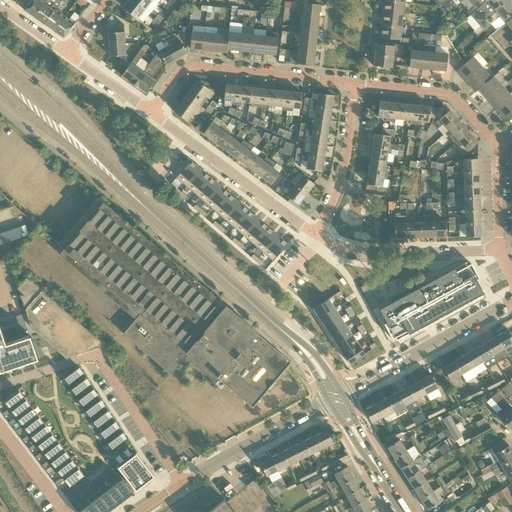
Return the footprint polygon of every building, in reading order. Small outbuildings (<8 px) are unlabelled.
[(30,0),(24,10),(34,17),(45,3),(47,0),(30,0)] [(34,17),(43,24),(57,7),(62,0),(56,0),(54,3),(50,0),(47,0),(45,3),(34,17)] [(132,0),(129,0),(124,7),(137,18),(144,9),(132,0)] [(151,0),(132,0),(144,9),(152,0),(151,0)] [(316,4),(316,2),(295,0),(294,0),(295,3),(303,4),(302,13),(319,15),(320,5),(316,4)] [(404,2),(383,0),(382,13),(403,15),(402,17),(408,18),(409,13),(403,13),(404,2)] [(457,0),(437,0),(448,12),(460,3),(457,0)] [(471,14),(486,0),(465,0),(461,4),(467,10),(471,14)] [(508,0),(486,0),(471,14),(470,15),(479,26),(485,20),(495,12),(508,0)] [(505,22),(511,16),(511,3),(509,0),(508,0),(495,12),(485,20),(490,25),(500,16),(505,22)] [(60,14),(62,12),(63,11),(57,7),(43,24),(53,31),(64,17),(60,14)] [(318,28),(319,15),(302,13),(300,26),(318,28)] [(402,17),(403,15),(382,13),(380,25),(401,27),(402,17)] [(79,19),(75,15),(73,14),(68,20),(64,17),(53,31),(64,38),(79,19)] [(502,48),(508,55),(511,58),(511,57),(511,56),(511,57),(511,56),(511,16),(505,22),(491,35),(494,39),(496,41),(510,28),(511,30),(511,40),(509,42),(502,48)] [(227,50),(239,51),(241,34),(242,24),(235,23),(235,24),(230,24),(229,33),(228,36),(227,50)] [(108,43),(109,45),(125,44),(124,25),(119,25),(120,25),(120,32),(108,33),(109,43),(108,43)] [(401,27),(380,25),(379,38),(400,40),(400,42),(408,43),(409,39),(400,38),(401,27)] [(316,40),(318,28),(300,26),(299,38),(316,40)] [(202,50),(204,33),(192,32),(190,49),(202,50)] [(214,51),(216,34),(204,33),(202,50),(214,51)] [(228,36),(216,34),(214,51),(227,53),(227,50),(228,36)] [(253,35),(241,34),(239,51),(251,52),(253,35)] [(263,54),(265,36),(253,35),(251,52),(263,54)] [(265,36),(263,54),(276,55),(278,38),(265,36)] [(315,52),(316,40),(299,38),(298,51),(315,52)] [(169,45),(177,60),(179,59),(179,58),(187,54),(179,40),(169,45)] [(421,69),(424,44),(412,43),(409,67),(421,69)] [(121,63),(126,59),(125,44),(109,45),(109,47),(109,56),(121,56),(121,63)] [(394,44),(394,46),(376,44),(373,66),(392,68),(394,50),(401,51),(402,45),(394,44)] [(435,53),(436,46),(424,44),(421,69),(433,70),(435,53)] [(175,61),(177,60),(169,45),(159,51),(167,65),(175,60),(175,61)] [(130,82),(139,69),(136,66),(135,66),(145,52),(141,49),(130,64),(126,61),(126,59),(121,63),(127,68),(122,76),(130,82)] [(314,65),(315,52),(298,51),(296,64),(314,65)] [(446,71),(447,54),(435,53),(433,70),(446,71)] [(466,81),(482,67),(473,57),(457,71),(466,81)] [(154,59),(150,65),(144,72),(139,69),(130,82),(135,85),(138,88),(157,61),(154,59)] [(157,61),(138,88),(145,93),(147,92),(148,92),(155,81),(151,78),(159,67),(161,64),(157,61)] [(491,77),(482,67),(466,81),(475,92),(478,90),(478,89),(491,77)] [(487,99),(507,82),(505,80),(500,84),(493,77),(491,78),(491,77),(478,89),(478,90),(487,99)] [(190,92),(204,102),(207,98),(205,96),(209,90),(197,81),(190,92)] [(493,107),(509,94),(503,88),(509,84),(507,82),(487,99),(493,107)] [(236,105),(238,87),(225,85),(224,100),(232,101),(231,104),(236,105)] [(249,103),(251,88),(238,87),(236,105),(242,105),(242,102),(249,103)] [(262,108),(264,89),(251,88),(249,103),(257,104),(256,107),(262,108)] [(275,106),(276,91),(264,89),(262,108),(267,108),(267,105),(275,106)] [(287,110),(289,92),(276,91),(275,106),(282,106),(282,110),(287,110)] [(511,91),(509,95),(509,94),(493,107),(505,120),(511,113),(511,91)] [(201,106),(204,102),(190,92),(182,102),(194,111),(199,105),(201,106)] [(289,92),(287,110),(292,111),(292,108),(300,108),(302,93),(289,92)] [(331,109),(333,96),(318,93),(317,101),(314,101),(313,105),(313,106),(316,106),(331,109)] [(213,110),(217,104),(212,101),(209,106),(213,110)] [(190,117),(194,111),(182,102),(174,113),(189,123),(192,119),(190,117)] [(390,121),(392,103),(379,102),(378,117),(385,117),(385,121),(390,121)] [(403,119),(405,104),(392,103),(390,121),(395,122),(396,119),(403,119)] [(416,124),(417,106),(405,104),(403,119),(411,120),(410,123),(416,124)] [(209,115),(213,110),(209,106),(205,112),(209,115)] [(316,106),(315,119),(329,121),(331,109),(316,106)] [(430,107),(417,106),(416,124),(421,124),(421,121),(429,122),(429,118),(434,119),(438,108),(430,108),(430,107)] [(234,116),(237,110),(230,108),(228,113),(234,116)] [(237,110),(234,116),(241,118),(243,113),(237,110)] [(449,130),(459,121),(449,110),(436,122),(440,126),(443,124),(449,130)] [(258,126),(261,120),(254,118),(252,123),(258,126)] [(327,134),(329,121),(315,119),(313,126),(310,126),(309,131),(327,134)] [(261,120),(258,126),(265,128),(267,123),(261,120)] [(455,143),(468,132),(459,121),(449,130),(454,136),(451,139),(455,143)] [(218,128),(211,123),(203,134),(215,142),(225,129),(220,126),(218,128)] [(251,128),(248,133),(254,136),(256,130),(251,128)] [(226,151),(234,140),(228,135),(230,132),(225,129),(215,142),(226,151)] [(421,140),(425,133),(419,129),(415,137),(421,140)] [(325,146),(327,134),(309,131),(309,136),(312,136),(310,144),(325,146)] [(468,151),(478,142),(468,132),(455,143),(459,147),(462,145),(468,151)] [(373,147),(393,150),(394,145),(389,144),(390,136),(375,134),(373,147)] [(237,159),(248,145),(243,141),(241,145),(234,140),(226,151),(237,159)] [(283,150),(281,149),(278,153),(291,157),(294,145),(285,142),(283,150)] [(306,151),(305,156),(323,159),(325,146),(310,144),(309,151),(306,151)] [(249,167),(257,156),(250,152),(253,148),(248,145),(237,159),(249,167)] [(392,155),(393,150),(373,147),(371,159),(386,162),(387,154),(392,155)] [(260,176),(271,161),(266,158),(263,161),(257,156),(249,167),(260,176)] [(308,161),(307,163),(306,169),(321,171),(323,159),(305,156),(305,161),(308,161)] [(384,169),(386,162),(371,159),(369,172),(389,175),(390,170),(384,169)] [(464,173),(477,172),(478,172),(478,168),(478,159),(463,160),(464,173)] [(191,161),(175,178),(185,187),(201,170),(191,161)] [(271,184),(279,173),(273,168),(275,165),(271,161),(260,176),(271,184)] [(201,170),(185,187),(195,195),(210,178),(201,170)] [(423,170),(423,179),(428,179),(428,182),(432,182),(432,170),(423,170)] [(388,180),(389,175),(369,172),(367,184),(381,187),(383,179),(388,180)] [(478,172),(477,172),(464,173),(464,186),(479,185),(478,177),(479,177),(479,176),(478,176),(478,172)] [(309,191),(313,185),(314,184),(303,175),(295,186),(305,194),(306,195),(309,191)] [(210,178),(195,195),(205,203),(220,186),(210,178)] [(479,193),(479,185),(464,186),(465,198),(479,198),(479,194),(479,193)] [(220,186),(205,203),(214,211),(230,194),(220,186)] [(306,195),(305,194),(295,186),(287,196),(298,205),(303,198),(306,195)] [(230,194),(214,211),(224,220),(239,203),(230,194)] [(465,198),(465,211),(480,211),(479,202),(480,202),(479,202),(479,198),(465,198)] [(257,333),(224,305),(99,199),(92,207),(96,211),(69,243),(64,239),(59,246),(55,250),(137,319),(124,334),(170,374),(187,354),(218,380),(219,379),(252,408),(268,389),(269,389),(275,382),(274,381),(290,363),(257,334),(257,333)] [(239,203),(224,220),(234,228),(249,211),(239,203)] [(249,211),(234,228),(243,237),(259,219),(249,211)] [(480,219),(480,211),(465,211),(466,224),(480,223),(480,219)] [(419,216),(419,223),(420,223),(420,237),(429,237),(433,237),(433,223),(433,216),(419,216)] [(259,219),(243,237),(253,244),(268,228),(259,219)] [(446,222),(433,223),(433,237),(437,237),(438,237),(446,237),(446,222)] [(412,238),(420,237),(420,223),(419,223),(407,224),(408,238),(412,238)] [(480,223),(466,224),(466,237),(481,237),(480,228),(480,227),(480,223)] [(407,224),(395,224),(394,224),(394,238),(403,238),(408,238),(407,224)] [(0,244),(29,236),(26,226),(0,233),(0,244)] [(268,228),(253,244),(262,253),(278,236),(268,228)] [(278,236),(262,253),(272,261),(288,244),(278,236)] [(308,312),(342,273),(328,262),(294,300),(308,312)] [(392,303),(379,310),(396,341),(484,294),(467,262),(417,289),(415,286),(390,299),(392,303)] [(105,348),(105,344),(27,278),(20,287),(20,300),(27,306),(27,322),(33,327),(33,330),(39,336),(40,336),(55,349),(105,348)] [(368,284),(360,288),(372,310),(380,306),(368,284)] [(328,299),(313,309),(320,319),(335,309),(328,299)] [(335,309),(320,319),(326,328),(341,318),(335,309)] [(341,318),(326,328),(332,337),(347,327),(341,318)] [(347,327),(332,337),(338,346),(353,336),(347,327)] [(5,345),(0,330),(0,372),(5,371),(4,367),(11,365),(12,369),(18,367),(16,363),(23,361),(24,365),(30,363),(29,359),(36,357),(29,337),(5,345)] [(496,337),(504,349),(509,358),(511,356),(511,338),(507,330),(496,337)] [(353,336),(338,346),(343,355),(359,345),(353,336)] [(121,337),(108,353),(143,406),(168,377),(121,337)] [(493,356),(504,349),(496,337),(485,343),(493,356)] [(483,362),(493,356),(485,343),(475,349),(483,362)] [(359,345),(343,355),(350,364),(358,359),(365,354),(359,345)] [(472,368),(483,362),(475,349),(464,355),(472,368)] [(462,374),(472,368),(464,355),(454,362),(462,374)] [(451,381),(462,374),(454,362),(443,368),(451,381)] [(83,373),(66,383),(71,390),(87,379),(83,373)] [(419,381),(426,394),(438,388),(431,375),(419,381)] [(493,382),(495,387),(505,382),(503,378),(493,382)] [(415,400),(426,394),(419,381),(408,387),(415,400)] [(501,390),(509,398),(511,395),(511,385),(510,382),(501,390)] [(92,386),(74,396),(79,403),(96,392),(92,386)] [(398,392),(405,406),(404,406),(407,411),(418,406),(415,400),(408,387),(398,392)] [(471,393),(473,398),(483,393),(480,388),(471,393)] [(10,410),(25,398),(18,389),(3,401),(10,410)] [(404,406),(405,406),(398,392),(387,398),(397,418),(397,417),(407,411),(404,406)] [(501,409),(499,411),(495,415),(502,422),(503,421),(511,430),(511,407),(498,392),(491,398),(501,409)] [(98,395),(81,405),(86,412),(102,401),(98,395)] [(25,398),(10,410),(16,418),(31,407),(25,398)] [(386,423),(397,418),(387,398),(376,404),(383,417),(386,423)] [(372,423),(383,417),(376,404),(365,410),(372,423)] [(105,405),(88,416),(93,423),(109,412),(105,405)] [(434,410),(436,415),(445,411),(443,406),(434,410)] [(31,407),(16,418),(23,427),(38,416),(31,407)] [(464,420),(468,417),(463,409),(459,411),(464,420)] [(204,410),(165,440),(179,459),(218,430),(204,410)] [(426,414),(428,419),(429,419),(436,415),(434,410),(426,414)] [(449,415),(442,420),(455,442),(462,437),(460,433),(465,430),(460,422),(455,425),(449,415)] [(45,424),(38,416),(23,427),(30,435),(45,424)] [(114,418),(96,428),(101,435),(118,424),(114,418)] [(407,430),(415,426),(412,421),(404,425),(407,430)] [(51,433),(45,424),(30,435),(36,444),(51,433)] [(469,437),(472,442),(491,431),(489,426),(469,437)] [(120,427),(103,438),(108,445),(124,434),(120,427)] [(315,436),(322,449),(333,443),(326,430),(315,436)] [(391,434),(394,439),(402,435),(400,430),(391,434)] [(36,444),(43,453),(58,441),(51,433),(36,444)] [(386,443),(394,439),(391,434),(384,438),(386,443)] [(414,446),(418,443),(413,435),(409,438),(414,446)] [(311,454),(322,449),(315,436),(304,441),(311,454)] [(409,438),(402,442),(406,449),(413,446),(409,438)] [(128,439),(110,449),(115,456),(132,445),(128,439)] [(394,459),(406,451),(399,440),(387,448),(394,459)] [(49,461),(64,450),(58,441),(43,453),(49,461)] [(300,460),(311,454),(304,441),(293,447),(300,460)] [(418,443),(414,446),(419,453),(423,451),(418,443)] [(483,475),(493,470),(511,459),(511,451),(509,446),(494,454),(498,461),(490,465),(485,468),(482,469),(480,470),(483,475)] [(289,465),(300,460),(293,447),(282,452),(289,465)] [(64,450),(49,461),(56,470),(71,458),(64,450)] [(400,469),(413,461),(406,451),(394,459),(400,469)] [(278,471),(289,465),(282,452),(271,457),(278,471)] [(117,468),(135,491),(154,477),(136,453),(117,468)] [(331,467),(347,459),(345,453),(336,457),(336,458),(328,462),(331,467)] [(427,466),(422,459),(420,456),(413,461),(400,469),(407,479),(420,471),(427,466)] [(266,477),(278,471),(271,457),(260,463),(266,477)] [(71,458),(56,470),(63,478),(77,467),(71,458)] [(492,477),(495,475),(504,471),(508,478),(511,475),(511,459),(493,470),(493,471),(489,473),(492,477)] [(322,471),(331,467),(328,462),(320,466),(322,471)] [(431,464),(427,466),(432,474),(436,471),(431,464)] [(84,476),(77,467),(63,478),(69,487),(84,476)] [(328,492),(333,490),(340,486),(353,478),(347,467),(334,474),(337,480),(330,484),(328,482),(324,484),(328,492)] [(306,473),(309,478),(317,474),(315,469),(306,473)] [(426,481),(420,471),(407,479),(414,489),(426,481)] [(300,482),(309,478),(306,473),(298,477),(300,482)] [(308,489),(322,482),(319,475),(305,482),(308,489)] [(450,492),(451,491),(468,480),(471,478),(469,475),(466,477),(466,476),(460,480),(458,476),(445,485),(444,484),(440,487),(445,495),(450,492)] [(440,487),(444,484),(440,476),(435,479),(440,487)] [(346,496),(359,489),(353,478),(340,486),(346,496)] [(121,479),(114,485),(125,499),(132,493),(121,479)] [(274,497),(288,491),(282,479),(265,487),(274,497)] [(282,479),(288,491),(296,486),(294,482),(286,486),(282,479)] [(420,500),(433,491),(426,481),(414,489),(420,500)] [(125,499),(114,485),(106,490),(117,504),(125,499)] [(499,499),(508,493),(505,488),(487,499),(491,504),(499,499)] [(352,507),(365,500),(359,489),(346,496),(352,507)] [(106,490),(99,496),(110,510),(117,504),(106,490)] [(333,490),(328,492),(333,500),(337,498),(333,490)] [(433,491),(420,500),(427,511),(440,503),(433,491)] [(451,502),(457,498),(453,493),(451,494),(447,497),(451,502)] [(499,499),(505,508),(511,503),(511,499),(508,493),(499,499)] [(100,511),(107,511),(110,510),(99,496),(92,501),(100,511)] [(234,511),(224,499),(208,511),(234,511)] [(355,511),(369,511),(371,511),(365,500),(352,507),(355,511)] [(100,511),(92,501),(85,507),(89,511),(100,511)] [(338,511),(343,511),(345,511),(340,503),(335,506),(338,511)] [(483,508),(486,511),(490,511),(493,510),(488,503),(483,508)]
